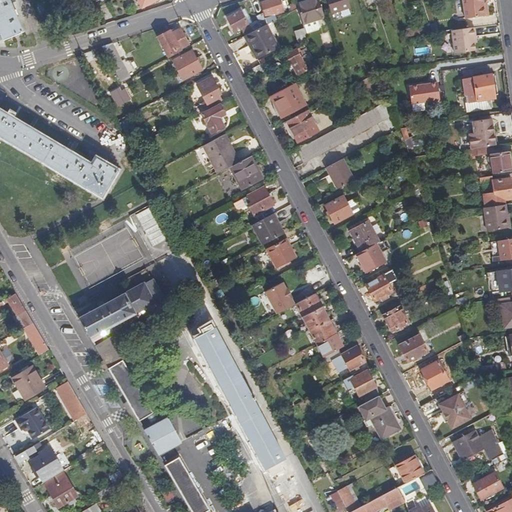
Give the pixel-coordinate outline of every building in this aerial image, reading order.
[(0,0),(0,43),(4,42),(24,34),(12,3),(16,1),(15,0),(0,0)] [(267,25),(270,24),(276,20),(275,15),(283,12),(279,0),(270,0),(262,3),(266,17),(265,17),(267,25)] [(313,0),(297,5),(298,8),(307,34),(319,30),(320,27),(318,20),(325,18),(318,0),(313,0)] [(348,0),(326,0),(332,14),(351,7),(348,0)] [(485,15),(483,0),(462,0),(465,18),(485,15)] [(289,13),(299,44),(309,39),(307,34),(298,8),(293,11),(289,13)] [(245,9),(242,11),(248,24),(252,23),(245,9)] [(241,29),(245,36),(247,36),(252,32),(248,24),(242,11),(227,18),(234,32),(241,29)] [(265,17),(263,14),(258,15),(262,27),(267,25),(265,17)] [(254,49),(253,50),(257,58),(279,47),(271,34),(274,32),(270,24),(267,25),(262,27),(252,32),(247,36),(254,49)] [(432,25),(434,33),(442,31),(441,24),(431,25),(432,25)] [(408,37),(434,33),(432,25),(408,29),(408,37)] [(476,38),(474,27),(451,30),(455,54),(475,51),(473,38),(476,38)] [(159,37),(170,58),(183,51),(182,49),(190,44),(182,29),(173,33),(172,30),(159,37)] [(245,36),(244,37),(251,51),(253,50),(254,49),(247,36),(245,36)] [(416,54),(429,51),(427,43),(413,46),(416,54)] [(113,44),(103,47),(123,83),(132,79),(113,44)] [(300,57),(297,49),(285,55),(289,63),(293,62),(298,74),(314,67),(310,60),(313,59),(310,52),(300,57)] [(193,51),(174,61),(175,64),(173,65),(174,68),(177,67),(184,81),(203,70),(193,51)] [(96,59),(88,63),(95,77),(103,73),(96,59)] [(265,62),(253,68),(255,74),(268,67),(265,62)] [(490,99),(496,98),(492,75),(474,78),(462,80),(464,95),(467,95),(468,102),(465,103),(467,113),(492,109),(490,99)] [(199,85),(210,108),(223,101),(220,96),(222,94),(213,77),(199,85)] [(411,104),(440,100),(437,82),(409,87),(411,104)] [(294,83),(272,95),(278,106),(276,107),(281,116),(305,104),(294,83)] [(378,103),(384,100),(380,93),(374,96),(378,103)] [(213,133),(225,127),(220,118),(227,114),(222,105),(204,115),(213,133)] [(376,107),(296,149),(303,163),(383,120),(376,107)] [(308,110),(287,121),(298,142),(319,131),(308,110)] [(0,137),(102,199),(118,172),(92,156),(87,164),(0,111),(0,137)] [(471,148),(488,146),(495,145),(492,120),(473,122),(474,134),(469,135),(471,148)] [(121,126),(133,149),(141,145),(142,144),(136,133),(135,133),(130,125),(129,126),(127,123),(121,126)] [(400,128),(404,138),(409,138),(407,127),(400,128)] [(226,135),(204,146),(218,174),(230,167),(240,162),(226,135)] [(141,145),(133,149),(138,158),(146,153),(141,145)] [(471,148),(468,149),(468,156),(489,153),(488,146),(471,148)] [(493,172),(511,170),(511,169),(509,151),(491,154),(493,172)] [(252,156),(240,162),(230,167),(243,190),(263,179),(252,156)] [(343,159),(325,168),(336,189),(354,180),(343,159)] [(483,194),(485,207),(486,207),(505,204),(505,200),(511,198),(511,185),(511,186),(510,179),(492,181),(493,192),(483,194)] [(405,193),(417,186),(414,180),(402,187),(405,193)] [(240,209),(249,205),(255,215),(275,205),(265,187),(249,196),(234,204),(237,209),(240,209)] [(335,223),(354,214),(353,211),(360,208),(355,198),(348,201),(345,195),(327,205),(335,223)] [(505,204),(486,207),(490,230),(509,227),(505,204)] [(220,222),(227,219),(223,212),(217,216),(220,222)] [(175,215),(170,217),(175,227),(180,225),(175,215)] [(278,227),(272,215),(252,226),(263,246),(284,234),(279,226),(278,227)] [(421,229),(428,226),(426,219),(419,222),(421,229)] [(361,251),(375,243),(380,241),(370,220),(351,230),(361,251)] [(199,227),(196,222),(188,227),(191,232),(199,227)] [(492,260),(511,257),(511,237),(490,241),(492,260)] [(278,270),(286,266),(285,264),(297,257),(287,240),(268,250),(278,270)] [(361,251),(356,254),(366,273),(385,263),(375,243),(361,251)] [(500,291),(511,289),(511,266),(497,269),(500,291)] [(379,302),(394,295),(389,283),(396,279),(392,271),(366,283),(374,301),(377,299),(379,302)] [(151,276),(79,318),(93,342),(165,301),(151,276)] [(226,284),(223,278),(216,281),(220,288),(226,284)] [(289,307),(294,305),(291,298),(292,297),(287,289),(286,290),(282,283),(266,292),(278,313),(289,307)] [(15,293),(0,302),(0,308),(4,307),(3,304),(9,301),(14,311),(15,310),(18,315),(26,327),(33,323),(15,293)] [(78,298),(80,303),(88,299),(85,294),(78,298)] [(294,305),(289,307),(292,311),(299,308),(304,318),(323,308),(315,294),(294,305)] [(510,297),(493,299),(494,306),(502,305),(505,327),(511,325),(511,302),(510,297)] [(392,331),(409,322),(400,305),(384,313),(392,331)] [(502,305),(494,306),(497,328),(505,327),(502,305)] [(304,318),(310,330),(329,320),(323,308),(304,318)] [(26,327),(18,315),(12,318),(20,330),(23,329),(26,327)] [(329,320),(310,330),(317,343),(336,333),(329,320)] [(49,349),(33,323),(26,327),(23,329),(39,355),(49,349)] [(285,459),(215,327),(195,338),(265,469),(285,459)] [(336,333),(317,343),(324,357),(327,355),(331,353),(339,349),(343,347),(336,333)] [(408,361),(428,352),(420,334),(400,344),(408,361)] [(113,366),(123,360),(124,359),(111,336),(95,345),(98,350),(102,348),(113,366)] [(246,348),(254,360),(260,357),(253,344),(246,348)] [(331,353),(335,360),(337,359),(343,371),(349,368),(351,370),(366,362),(358,346),(342,354),(339,349),(331,353)] [(102,348),(98,350),(104,360),(108,368),(127,401),(135,414),(139,421),(153,413),(123,360),(113,366),(102,348)] [(0,352),(0,370),(8,366),(0,352)] [(331,353),(327,355),(330,362),(335,360),(331,353)] [(254,362),(258,370),(264,367),(260,359),(254,362)] [(433,388),(453,378),(443,359),(423,369),(433,388)] [(104,370),(108,368),(104,360),(99,363),(104,370)] [(478,367),(480,374),(493,372),(492,365),(478,367)] [(25,400),(45,388),(32,367),(12,379),(25,400)] [(354,375),(345,380),(349,389),(355,386),(357,389),(360,396),(362,395),(376,388),(377,388),(368,371),(355,378),(354,375)] [(68,381),(59,386),(73,409),(70,411),(76,420),(78,419),(85,415),(87,414),(68,381)] [(366,403),(378,396),(380,395),(376,388),(362,395),(366,403)] [(452,428),(471,418),(458,394),(439,405),(452,428)] [(366,403),(358,407),(365,420),(370,418),(381,440),(400,430),(388,408),(385,410),(378,396),(366,403)] [(135,414),(127,401),(123,404),(131,417),(135,414)] [(26,431),(27,430),(32,439),(49,429),(36,407),(15,420),(21,430),(22,429),(23,430),(24,431),(25,431),(26,431)] [(145,431),(159,454),(181,442),(167,418),(145,431)] [(490,458),(500,453),(500,451),(503,450),(497,438),(496,439),(490,429),(477,436),(474,430),(452,443),(461,459),(483,447),(490,458)] [(33,445),(15,456),(19,462),(36,452),(33,445)] [(39,475),(42,480),(61,469),(49,447),(41,451),(43,453),(36,457),(41,465),(32,470),(36,477),(39,475)] [(508,458),(507,453),(492,460),(495,465),(508,458)] [(406,484),(424,474),(415,456),(397,465),(406,484)] [(165,465),(192,511),(209,511),(210,510),(179,457),(165,465)] [(42,480),(43,483),(63,471),(61,469),(42,480)] [(113,486),(126,478),(121,470),(108,477),(113,486)] [(63,471),(43,483),(59,507),(66,503),(74,498),(77,496),(63,471)] [(481,500),(503,488),(495,472),(473,484),(481,500)] [(110,495),(129,484),(126,478),(113,486),(98,494),(101,501),(110,495)] [(351,511),(363,506),(353,487),(356,485),(355,483),(327,498),(328,501),(332,500),(338,511),(351,511)] [(132,488),(129,484),(110,495),(113,500),(132,488)] [(363,506),(351,511),(374,511),(400,499),(403,503),(405,501),(398,488),(363,506)] [(488,511),(511,511),(511,498),(511,499),(509,496),(502,500),(503,503),(488,511)] [(74,498),(66,503),(69,507),(77,502),(74,498)] [(97,503),(82,511),(100,511),(102,511),(97,503)]
